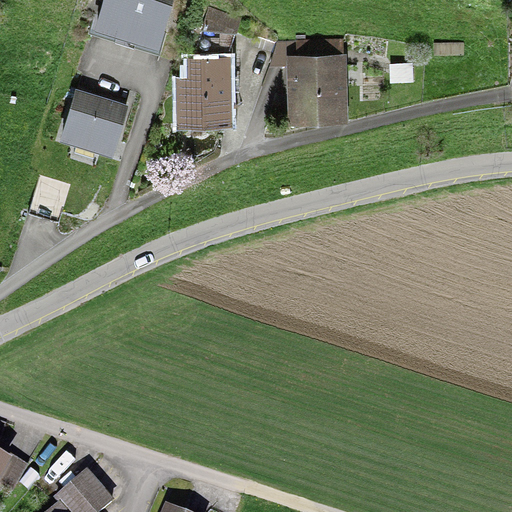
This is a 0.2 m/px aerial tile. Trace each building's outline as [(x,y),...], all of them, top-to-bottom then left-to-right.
[(172,0),(101,0),(93,28),(157,48),(172,0)] [(195,78),(185,80),(185,117),(224,122),(223,64),(242,14),(207,10),(194,47),(195,78)] [(345,56),(286,58),(289,126),(347,124),(345,56)] [(128,108),(76,92),(59,142),(111,158),(128,108)] [(39,177),(28,212),(58,222),(69,186),(39,177)] [(0,484),(11,464),(0,458),(0,484)] [(107,511),(115,506),(88,475),(52,505),(57,511),(107,511)]
